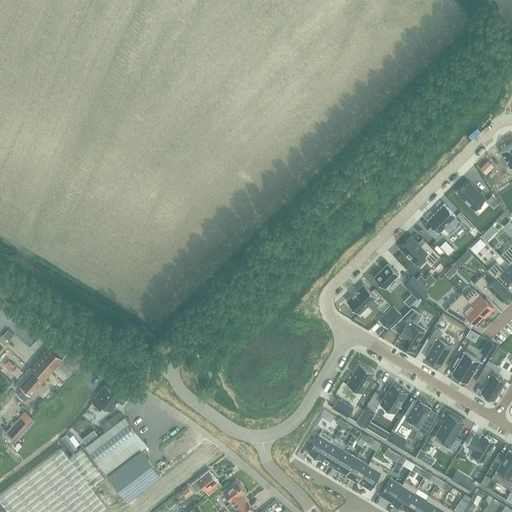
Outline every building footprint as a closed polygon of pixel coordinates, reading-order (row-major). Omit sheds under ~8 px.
[(511,143),(499,151),(511,171),(511,143)] [(485,160),(479,164),(483,171),(490,167),(485,160)] [(511,178),(510,174),(496,183),(500,190),(511,182),(511,178)] [(469,181),(458,193),(474,209),(485,198),(469,181)] [(492,194),(487,199),(494,206),(498,202),(492,194)] [(431,225),(426,229),(436,239),(442,234),(439,232),(456,215),(444,203),(427,220),(431,225)] [(493,224),(482,235),(487,240),(498,229),(493,224)] [(411,236),(400,248),(415,264),(420,259),(423,261),(429,267),(440,256),(425,241),(420,246),(417,242),(411,236)] [(445,241),(440,246),(448,253),(453,248),(445,241)] [(511,241),(499,254),(509,264),(510,264),(511,266),(511,241)] [(458,257),(454,262),(459,267),(463,262),(458,257)] [(496,261),(487,269),(496,278),(502,283),(507,278),(511,283),(511,266),(510,264),(509,264),(504,269),(496,261)] [(374,277),(373,277),(384,288),(385,288),(384,288),(398,274),(399,274),(388,263),(387,263),(388,264),(374,277)] [(453,265),(448,269),(453,273),(457,269),(453,265)] [(421,275),(416,279),(426,289),(436,279),(430,274),(425,279),(421,275)] [(482,274),(474,283),(488,297),(493,292),(501,300),(510,292),(502,283),(496,278),(491,283),(482,274)] [(412,275),(403,284),(417,298),(426,289),(416,279),(412,275)] [(367,288),(350,305),(364,318),(380,301),(367,288)] [(465,296),(485,317),(494,308),(473,288),(465,296)] [(462,292),(445,309),(447,311),(463,321),(468,316),(477,325),(485,317),(465,296),(462,292)] [(393,305),(379,319),(387,328),(401,314),(393,305)] [(400,342),(413,350),(425,329),(416,323),(422,314),(412,308),(391,327),(400,333),(399,335),(403,337),(400,342)] [(8,341),(14,335),(8,329),(2,335),(8,341)] [(434,343),(425,357),(440,366),(452,346),(438,338),(441,332),(435,329),(428,340),(434,343)] [(488,340),(482,350),(491,356),(497,345),(488,340)] [(30,367),(15,384),(20,389),(22,390),(19,394),(19,396),(23,400),(25,400),(30,395),(44,379),(62,358),(56,353),(61,349),(53,342),(49,347),(31,367),(30,367)] [(456,367),(452,373),(467,382),(480,360),(465,351),(460,359),(458,358),(453,365),(456,367)] [(359,363),(347,383),(361,392),(374,372),(359,363)] [(486,364),(477,378),(485,383),(481,391),(494,399),(505,381),(492,373),(494,369),(486,364)] [(392,383),(380,404),(395,413),(407,392),(392,383)] [(103,404),(112,410),(121,397),(104,386),(93,402),(101,407),(103,404)] [(338,398),(332,407),(347,416),(353,407),(338,398)] [(417,398),(405,418),(418,425),(417,428),(426,433),(438,413),(429,408),(430,407),(431,406),(430,406),(426,404),(417,398)] [(365,408),(356,422),(366,427),(374,413),(365,408)] [(105,431),(86,446),(127,500),(160,475),(141,450),(147,446),(125,416),(124,417),(120,412),(115,415),(101,426),(105,431)] [(449,414),(436,434),(450,442),(448,447),(455,451),(462,439),(455,435),(463,422),(449,414)] [(12,433),(17,438),(34,420),(29,415),(22,423),(18,419),(6,432),(10,436),(12,433)] [(164,436),(173,429),(165,418),(155,426),(164,436)] [(321,430),(308,452),(309,452),(308,453),(321,460),(321,459),(332,442),(334,438),(321,430)] [(391,431),(387,438),(392,441),(396,434),(391,431)] [(475,434),(468,446),(474,450),(472,453),(485,461),(489,454),(491,455),(494,449),(493,448),(496,442),(483,434),(481,438),(475,434)] [(332,442),(321,459),(333,467),(343,449),(332,442)] [(61,447),(0,493),(0,499),(9,511),(99,511),(107,507),(92,487),(105,477),(82,447),(69,457),(61,447)] [(420,448),(415,456),(421,459),(424,453),(425,451),(420,448)] [(343,449),(333,467),(345,474),(356,457),(343,449)] [(511,451),(509,450),(495,473),(501,476),(497,482),(509,488),(511,483),(511,451)] [(356,457),(345,474),(358,482),(368,464),(356,457)] [(368,464),(358,482),(370,489),(376,480),(381,483),(387,472),(382,469),(383,468),(370,460),(368,464)] [(202,486),(208,495),(221,485),(209,470),(190,485),(195,492),(202,486)] [(487,487),(492,479),(485,474),(480,483),(487,487)] [(389,477),(379,494),(392,502),(402,485),(402,484),(389,477)] [(467,478),(463,485),(470,490),(473,485),(474,483),(467,478)] [(250,511),(253,510),(246,501),(245,502),(240,495),(245,492),(243,489),(243,487),(240,483),(239,483),(237,480),(222,492),(231,502),(226,506),(230,511),(250,511)] [(392,502),(391,503),(404,510),(404,509),(414,492),(415,492),(417,488),(404,480),(402,484),(402,485),(392,502)] [(445,482),(442,487),(447,490),(450,486),(447,484),(447,483),(445,482)] [(476,485),(472,494),(480,498),(484,489),(476,485)] [(188,486),(182,491),(185,496),(192,491),(188,486)] [(414,492),(404,509),(408,511),(419,511),(427,499),(426,499),(415,492),(414,492)] [(487,511),(498,498),(492,494),(482,508),(487,511)] [(427,499),(419,511),(436,511),(442,503),(429,495),(426,499),(427,499)] [(470,511),(475,504),(470,501),(463,511),(470,511)] [(442,503),(436,511),(453,511),(454,510),(442,503)]
